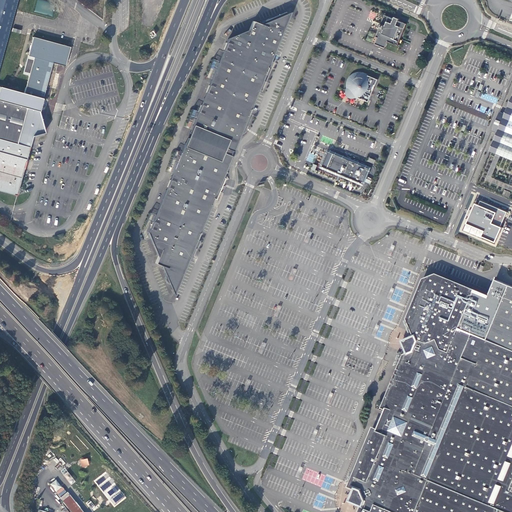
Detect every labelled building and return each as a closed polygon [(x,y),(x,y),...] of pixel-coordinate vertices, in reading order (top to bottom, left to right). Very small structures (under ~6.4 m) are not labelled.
[(70,47),(32,37),(27,56),(28,56),(23,74),(28,76),(23,93),(0,86),(0,62),(10,27),(14,10),(16,0),(0,0),(0,191),(16,196),(24,165),(32,136),(44,133),(43,128),(39,111),(52,63),(65,66),(70,47)] [(368,17),(373,20),(377,13),(371,11),(368,17)] [(202,132),(200,136),(219,144),(225,131),(238,136),(244,122),(247,123),(250,116),(247,115),(259,86),(262,87),(265,80),(261,79),(267,66),(270,68),(273,61),(269,60),(290,12),(262,24),(253,20),(249,30),(228,38),(206,92),(210,93),(205,106),(201,105),(197,114),(201,116),(195,129),(202,132)] [(386,48),(388,42),(398,46),(407,24),(399,21),(400,19),(397,18),(395,17),(394,19),(385,15),(380,28),(376,37),(378,38),(376,44),(386,48)] [(368,31),(366,41),(372,42),(374,32),(368,31)] [(369,102),(378,80),(365,74),(364,74),(362,73),(360,73),(358,73),(356,74),(355,74),(352,76),(351,77),(350,79),(349,80),(348,82),(348,84),(348,85),(348,87),(349,89),(347,90),(348,95),(350,97),(355,98),(356,96),(369,102)] [(477,185),(511,199),(511,100),(506,114),(503,113),(501,112),(493,131),(498,134),(477,185)] [(225,131),(219,144),(232,149),(238,136),(225,131)] [(197,143),(196,146),(189,143),(174,181),(170,179),(149,232),(158,255),(155,262),(164,266),(181,273),(193,245),(196,247),(199,240),(196,239),(213,197),(216,198),(219,192),(216,190),(224,169),(211,163),(216,150),(197,143)] [(230,156),(216,150),(211,163),(224,169),(230,156)] [(306,160),(312,162),(315,155),(309,152),(306,160)] [(348,160),(334,154),(328,169),(363,184),(364,180),(365,181),(366,180),(366,181),(367,179),(368,176),(366,175),(367,174),(369,169),(363,166),(362,166),(362,165),(361,164),(360,165),(350,161),(350,160),(349,159),(348,160)] [(511,218),(469,202),(457,231),(511,252),(511,218)] [(511,286),(510,285),(482,274),(474,291),(469,289),(447,280),(446,280),(437,276),(425,281),(422,290),(414,309),(410,318),(413,327),(416,335),(408,338),(403,340),(405,346),(408,354),(405,356),(401,365),(398,371),(398,373),(397,374),(390,391),(386,401),(384,407),(386,408),(385,412),(384,413),(383,416),(380,421),(379,425),(379,426),(377,430),(375,429),(372,436),(362,460),(357,472),(351,485),(355,487),(354,491),(350,501),(359,505),(363,506),(362,510),(365,511),(494,511),(496,508),(500,509),(501,506),(511,510),(511,286)] [(82,467),(89,465),(87,458),(80,460),(82,467)] [(71,485),(75,482),(65,467),(61,471),(71,485)] [(122,492),(110,498),(113,505),(125,498),(122,492)] [(71,511),(81,511),(67,493),(60,498),(71,511)]
